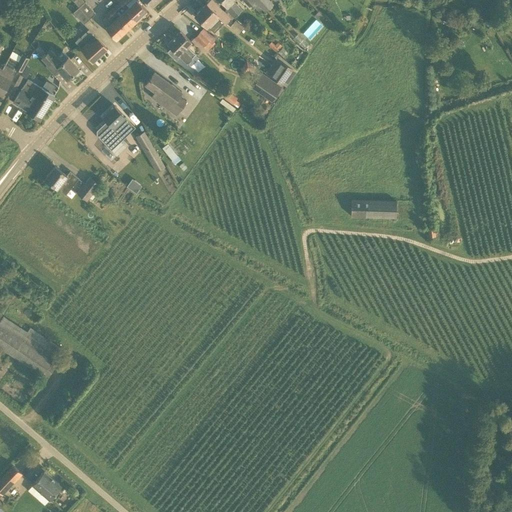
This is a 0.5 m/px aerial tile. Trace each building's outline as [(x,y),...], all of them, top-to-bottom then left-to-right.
[(117,0),(122,4),(126,9),(136,20),(147,10),(137,0),(117,0)] [(230,18),(211,0),(210,0),(206,4),(206,3),(195,15),(206,26),(207,25),(214,31),(224,21),(225,23),(230,18)] [(233,1),(231,0),(220,0),(227,6),(225,8),(233,17),(242,9),(233,0),(233,1)] [(265,11),(272,5),(268,0),(254,0),(255,1),(265,11)] [(95,13),(85,2),(79,7),(89,18),(95,13)] [(113,8),(109,11),(116,18),(126,29),(136,20),(126,9),(122,4),(115,10),(113,8)] [(83,24),(89,18),(79,7),(73,12),(83,24)] [(116,18),(109,11),(106,14),(110,19),(111,18),(113,20),(106,28),(116,39),(126,29),(116,18)] [(235,19),(231,24),(240,31),(238,33),(246,40),(252,33),(235,19)] [(311,37),(321,24),(315,19),(304,32),(311,37)] [(212,41),(215,38),(203,28),(194,37),(204,46),(210,40),(212,41)] [(95,35),(88,29),(75,41),(81,48),(92,60),(106,48),(95,35)] [(192,58),(183,50),(191,42),(180,30),(167,44),(171,47),(167,51),(176,60),(179,56),(187,63),(192,58)] [(79,70),(78,69),(79,68),(68,56),(62,62),(51,49),(41,58),(47,64),(46,65),(54,74),(59,70),(67,79),(73,73),(74,74),(79,70)] [(22,71),(29,58),(22,54),(18,61),(9,56),(2,69),(0,72),(0,93),(2,95),(13,75),(12,75),(16,68),(22,71)] [(282,85),(293,69),(276,57),(264,72),(282,85)] [(182,92),(182,91),(154,72),(145,85),(154,91),(151,96),(177,114),(186,101),(179,96),(182,92)] [(271,101),(281,86),(261,72),(250,86),(271,101)] [(41,87),(28,79),(21,90),(13,101),(27,110),(39,119),(47,107),(54,95),(42,87),(41,87)] [(228,93),(223,99),(233,106),(237,100),(228,93)] [(235,109),(228,104),(226,108),(233,113),(235,109)] [(135,127),(114,105),(103,116),(107,120),(97,129),(97,133),(112,149),(135,127)] [(165,167),(145,131),(135,137),(155,172),(165,167)] [(168,143),(162,147),(172,159),(177,155),(168,143)] [(177,155),(172,159),(175,163),(180,159),(177,155)] [(67,175),(55,166),(45,178),(57,188),(65,194),(69,189),(78,178),(70,171),(67,175)] [(86,200),(99,185),(90,177),(77,192),(86,200)] [(125,186),(135,192),(140,184),(130,178),(125,186)] [(351,216),(396,218),(397,201),(352,199),(351,216)] [(435,227),(427,228),(428,237),(436,236),(435,227)] [(27,332),(4,317),(0,322),(0,347),(46,378),(65,350),(30,328),(27,332)] [(0,492),(2,495),(15,481),(22,473),(13,465),(0,478),(0,492)] [(49,499),(55,493),(61,485),(44,470),(32,484),(49,499)]
